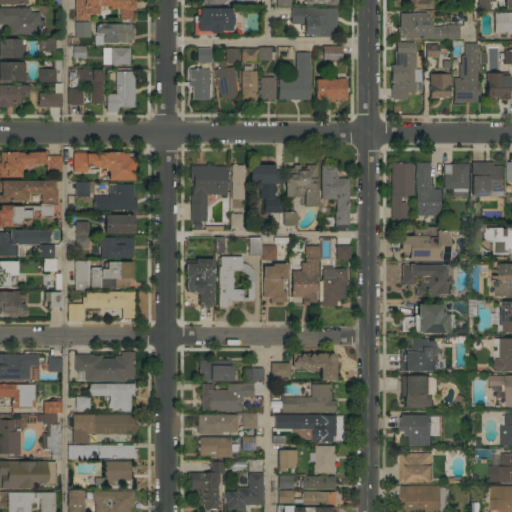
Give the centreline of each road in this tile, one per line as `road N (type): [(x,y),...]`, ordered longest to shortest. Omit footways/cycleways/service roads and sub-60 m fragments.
road 1 (tertiary): [(367,511),(368,0)]
road 2 (residential): [(164,511),(164,0)]
road 3 (residential): [(0,134),(511,134)]
road 4 (residential): [(0,336),(367,339)]
